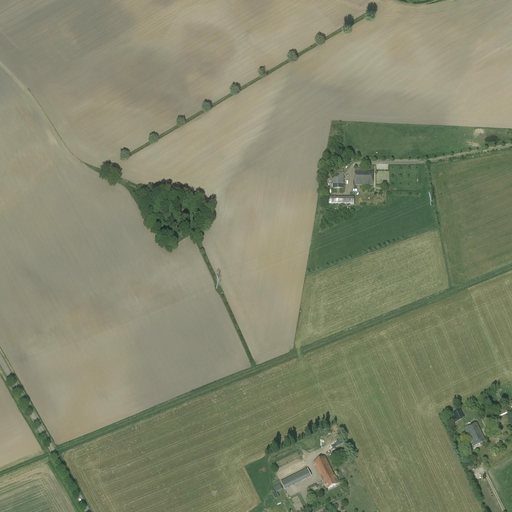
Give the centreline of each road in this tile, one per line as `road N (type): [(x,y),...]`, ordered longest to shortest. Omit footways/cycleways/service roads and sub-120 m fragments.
road 1 (tertiary): [(88,511),(0,356)]
road 2 (unclassified): [(376,162),(511,145)]
